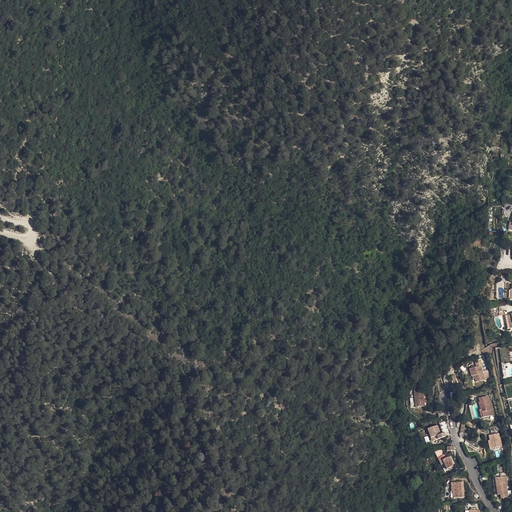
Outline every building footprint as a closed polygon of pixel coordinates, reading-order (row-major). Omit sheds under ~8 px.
[(480,367),(474,368),(476,372),(469,374),(471,382),(473,381),(475,388),(484,386),(480,372),(482,371),(480,367)] [(422,396),(413,396),(413,411),(423,410),(422,396)] [(480,416),(482,424),(491,422),(486,402),(478,404),(479,408),(477,409),(479,416),(480,416)] [(430,441),(430,444),(443,443),(443,438),(438,439),(437,430),(426,431),(427,440),(430,441)] [(491,446),(492,454),(502,453),(501,440),(490,442),(491,446)] [(445,459),(437,462),(438,466),(441,465),(445,474),(451,472),(448,462),(447,463),(445,459)] [(479,485),(481,489),(489,485),(486,480),(479,485)] [(507,489),(509,488),(507,482),(497,484),(499,500),(502,500),(503,504),(510,503),(508,491),(507,489)] [(462,486),(450,487),(450,494),(452,493),(452,502),(463,502),(462,486)]
